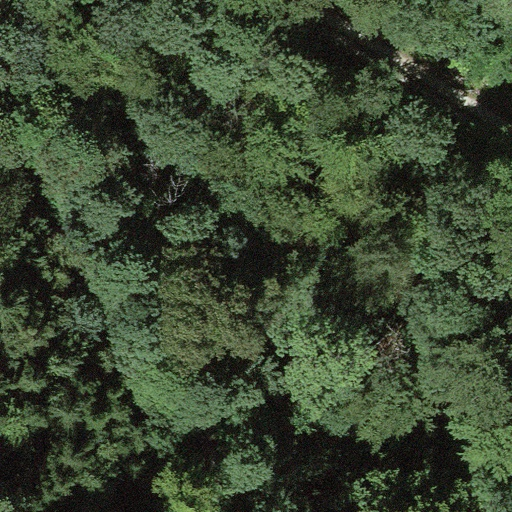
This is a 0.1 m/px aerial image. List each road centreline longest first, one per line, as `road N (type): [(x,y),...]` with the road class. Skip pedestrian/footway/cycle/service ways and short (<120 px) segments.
road 1 (track): [(232,511),(131,327),(0,170)]
road 2 (track): [(294,0),(511,140)]
